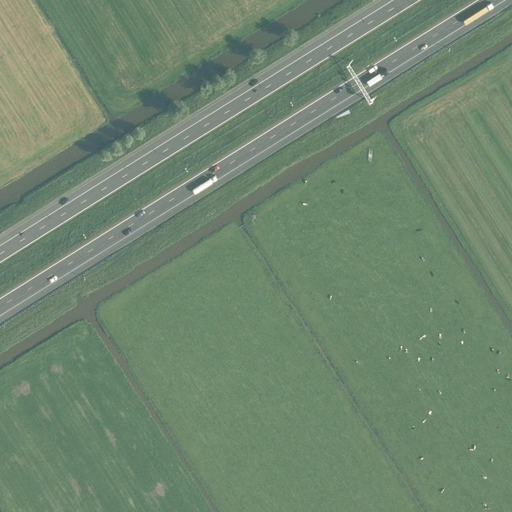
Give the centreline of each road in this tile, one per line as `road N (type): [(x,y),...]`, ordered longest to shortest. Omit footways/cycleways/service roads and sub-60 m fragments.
road 1 (motorway): [(0,312),(499,0)]
road 2 (motorway): [(407,0),(0,254)]
